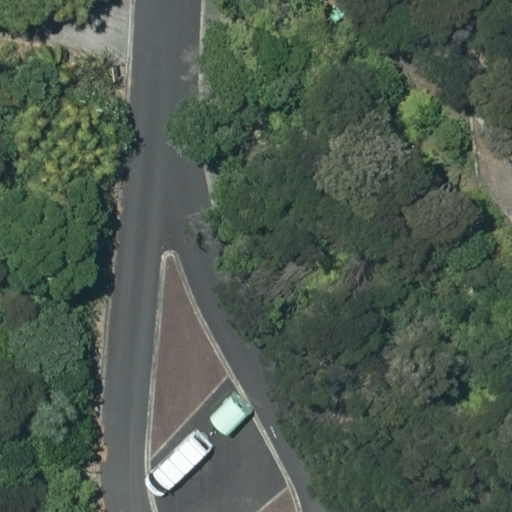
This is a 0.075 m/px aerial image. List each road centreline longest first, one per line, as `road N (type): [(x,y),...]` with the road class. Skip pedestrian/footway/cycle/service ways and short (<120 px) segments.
road 1 (residential): [(158,189),(258,359),(293,434),(314,511)]
road 2 (residential): [(128,405),(158,189)]
road 3 (residential): [(164,0),(158,189)]
